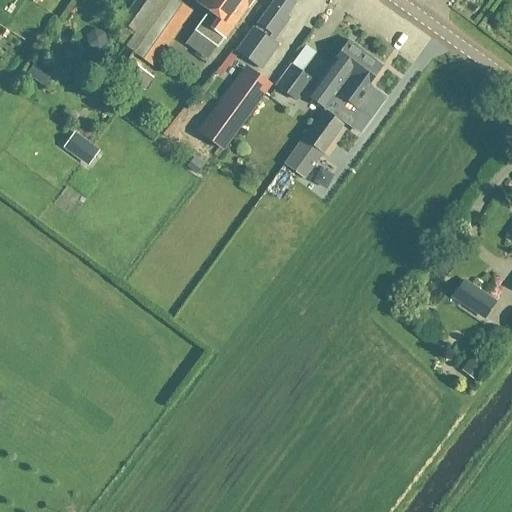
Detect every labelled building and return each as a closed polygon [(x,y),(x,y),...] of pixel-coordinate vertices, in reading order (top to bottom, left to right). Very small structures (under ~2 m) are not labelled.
[(158,3),(153,0),(135,0),(120,21),(138,33),(158,3)] [(152,65),(160,56),(191,11),(175,0),(171,0),(141,42),(134,52),(152,65)] [(250,6),(254,0),(197,0),(197,1),(210,11),(196,30),(219,47),(233,27),(233,28),(249,6),(250,6)] [(294,0),(275,0),(258,23),(237,51),(262,70),(280,46),(274,41),(291,18),(287,14),(296,2),(294,0)] [(337,94),(358,66),(355,64),(364,52),(349,41),(316,87),(310,95),(317,101),(326,108),(337,94)] [(309,69),(321,54),(309,45),(298,60),(309,69)] [(382,66),(364,52),(355,64),(358,66),(337,94),(356,108),(358,109),(370,91),(366,88),(382,66)] [(276,86),(297,102),(314,79),(293,64),(276,86)] [(201,134),(224,150),(254,107),(231,90),(201,134)] [(344,124),(325,110),(304,140),(306,141),(322,153),(323,153),(344,124)] [(74,135),(64,150),(86,166),(97,152),(74,135)] [(197,157),(190,166),(205,176),(212,167),(197,157)] [(486,320),(498,301),(472,284),(460,302),(486,320)] [(474,358),(467,372),(487,382),(494,368),(474,358)]
